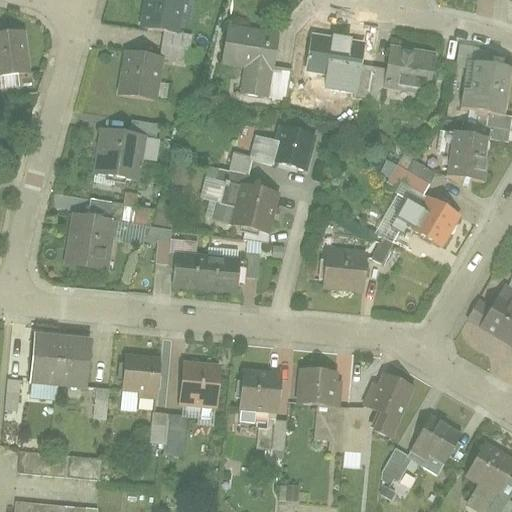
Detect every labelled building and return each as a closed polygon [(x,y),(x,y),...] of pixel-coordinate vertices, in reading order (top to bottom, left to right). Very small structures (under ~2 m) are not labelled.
[(143,0),(139,32),(179,37),(184,0),(143,0)] [(0,90),(26,87),(20,29),(0,31),(0,90)] [(268,102),(279,37),(228,29),(222,68),(244,72),(240,97),(268,102)] [(307,78),(354,86),(361,45),(314,37),(307,78)] [(430,96),(436,57),(389,50),(384,90),(430,96)] [(124,55),(118,98),(156,104),(162,61),(124,55)] [(461,114),(509,121),(511,102),(511,72),(468,66),(461,114)] [(250,164),(307,177),(316,140),(278,131),(275,144),(255,140),(250,164)] [(101,132),(93,176),(139,184),(146,139),(101,132)] [(448,182),(487,187),(493,142),(454,137),(448,182)] [(231,228),(271,237),(280,197),(240,188),(231,228)] [(109,189),(103,205),(89,199),(86,207),(108,216),(113,203),(132,210),(136,199),(109,189)] [(413,234),(444,251),(461,219),(431,202),(413,234)] [(72,218),(63,268),(106,275),(115,225),(72,218)] [(328,255),(324,293),(365,296),(368,259),(328,255)] [(176,258),(173,291),(204,295),(208,262),(176,258)] [(208,262),(204,295),(236,299),(240,265),(208,262)] [(480,332),(511,350),(511,292),(506,288),(480,332)] [(63,341),(35,339),(31,389),(59,391),(63,341)] [(92,344),(63,341),(59,391),(88,393),(92,344)] [(155,401),(160,363),(128,358),(123,397),(155,401)] [(218,413),(221,367),(183,365),(180,410),(218,413)] [(280,376),(243,373),(240,414),(276,417),(280,376)] [(336,414),(339,377),(298,374),(295,411),(336,414)] [(392,444),(415,391),(383,377),(377,389),(372,387),(362,410),(381,418),(373,435),(392,444)] [(89,419),(104,421),(108,392),(93,390),(89,419)] [(273,420),(268,457),(281,459),(287,423),(273,420)] [(445,471),(463,438),(429,420),(411,453),(445,471)] [(498,498),(511,474),(511,462),(486,447),(467,480),(498,498)] [(16,471),(96,482),(99,463),(18,452),(16,471)] [(11,511),(96,511),(96,510),(12,503),(11,511)]
